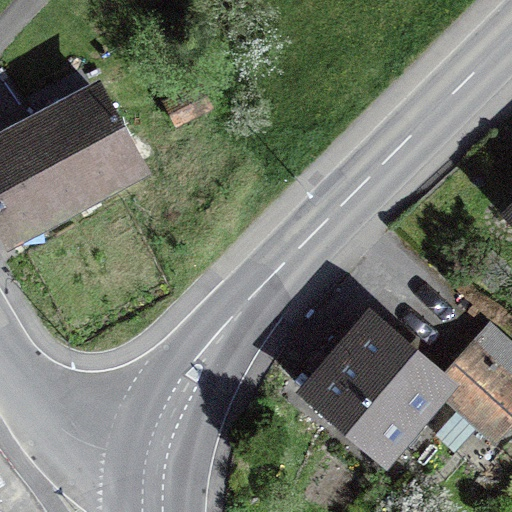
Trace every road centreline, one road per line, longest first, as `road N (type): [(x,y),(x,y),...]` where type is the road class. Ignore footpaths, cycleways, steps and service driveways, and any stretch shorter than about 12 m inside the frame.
road 1 (tertiary): [(159,486),(170,415),(192,367),(511,35)]
road 2 (residential): [(159,486),(50,410),(0,341)]
